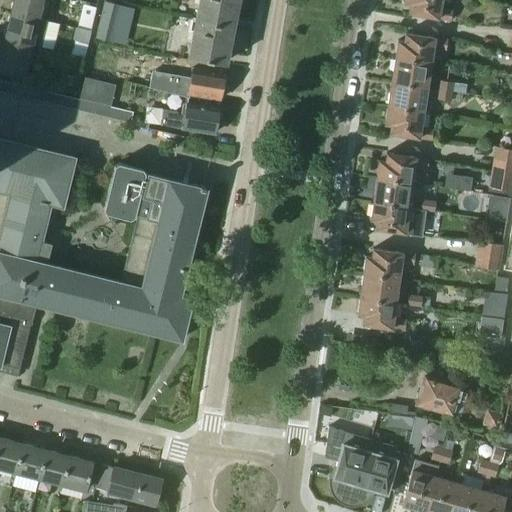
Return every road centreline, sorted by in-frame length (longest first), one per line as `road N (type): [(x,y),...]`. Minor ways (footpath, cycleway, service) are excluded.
road 1 (tertiary): [(289,479),(360,0)]
road 2 (tertiary): [(276,0),(206,467)]
road 3 (residential): [(206,467),(0,409)]
